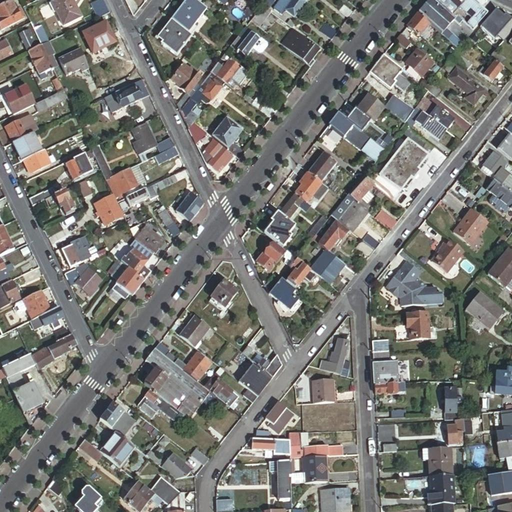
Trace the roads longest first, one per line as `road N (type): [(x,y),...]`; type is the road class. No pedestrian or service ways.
road 1 (tertiary): [(398,0),(222,221)]
road 2 (residential): [(358,287),(511,96)]
road 3 (residential): [(102,376),(0,171)]
road 4 (residential): [(370,511),(358,287)]
road 5 (residential): [(222,221),(132,34)]
road 6 (tertiary): [(222,221),(102,376)]
road 7 (residential): [(206,511),(215,469),(294,367)]
road 8 (tertiary): [(102,376),(0,505)]
road 9 (residential): [(294,367),(222,221)]
